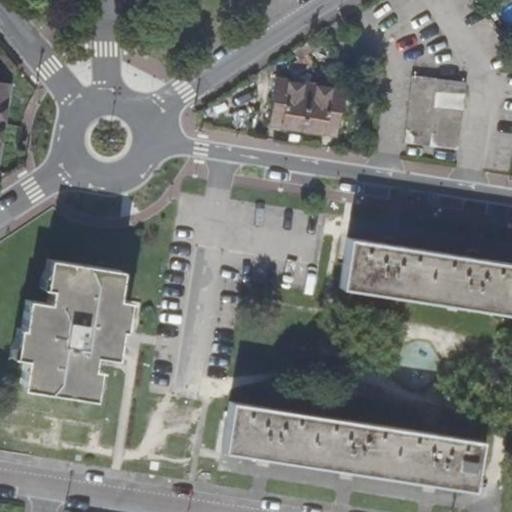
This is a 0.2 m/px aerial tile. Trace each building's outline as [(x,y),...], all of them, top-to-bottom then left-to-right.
[(373,102),(367,71),(354,74),(360,104),(373,102)] [(467,82),(414,74),(403,141),(455,149),(467,82)] [(299,130),(307,83),(273,79),(265,125),(299,130)] [(341,89),(307,83),(299,130),(334,135),(341,89)] [(338,286),(511,313),(511,263),(346,236),(338,286)] [(48,287),(53,259),(45,257),(44,268),(40,278),(39,286),(48,287)] [(119,269),(102,266),(62,260),(53,259),(48,287),(46,302),(24,298),(20,327),(24,328),(19,357),(24,358),(20,388),(85,398),(90,368),(92,355),(113,358),(117,329),(114,329),(119,299),(114,298),(119,269)] [(126,300),(119,299),(114,329),(117,329),(122,330),(126,300)] [(11,357),(19,357),(24,328),(20,327),(16,327),(11,357)] [(90,368),(85,398),(92,398),(94,388),(98,379),(99,370),(90,368)] [(478,441),(227,401),(219,451),(470,492),(478,441)]
